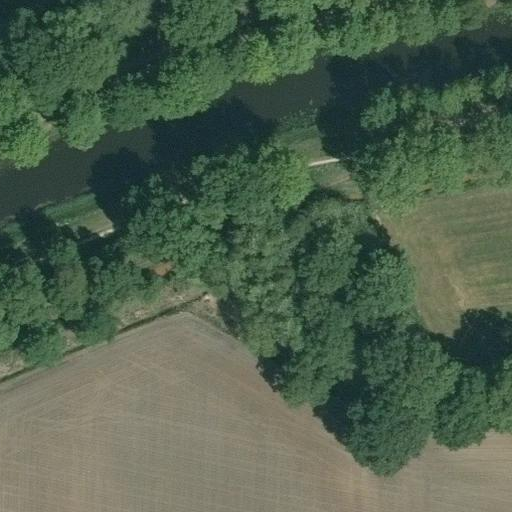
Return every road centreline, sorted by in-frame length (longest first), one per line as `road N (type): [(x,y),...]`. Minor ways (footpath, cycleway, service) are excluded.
road 1 (track): [(0,136),(323,18),(421,0)]
road 2 (track): [(345,161),(375,140),(511,112)]
